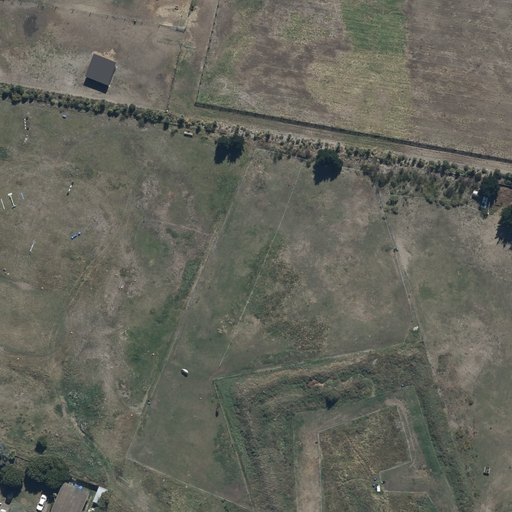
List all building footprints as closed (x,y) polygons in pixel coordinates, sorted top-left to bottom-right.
[(170,268),(153,275),(158,286),(175,279),(170,268)] [(369,332),(357,335),(361,352),(373,348),(369,332)] [(440,333),(429,337),(435,352),(446,348),(440,333)] [(82,511),(91,493),(65,482),(52,511),(82,511)] [(110,491),(100,486),(93,501),(103,506),(110,491)] [(245,494),(231,499),(234,510),(249,505),(245,494)]
